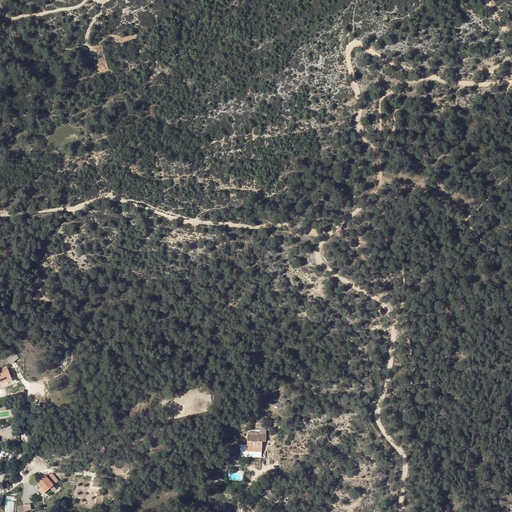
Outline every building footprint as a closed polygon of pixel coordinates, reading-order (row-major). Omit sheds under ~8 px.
[(7,370),(0,373),(0,380),(2,384),(7,380),(9,382),(13,379),(7,370)] [(273,438),(265,437),(264,439),(254,438),(252,454),(268,456),(269,446),(273,446),(273,438)] [(218,470),(227,473),(229,466),(221,463),(218,470)] [(94,486),(105,487),(106,478),(95,477),(94,486)] [(32,485),(34,487),(46,485),(41,479),(32,485)] [(46,485),(34,487),(39,495),(49,487),(46,485)] [(20,511),(21,511),(33,509),(31,503),(19,506),(20,511)]
